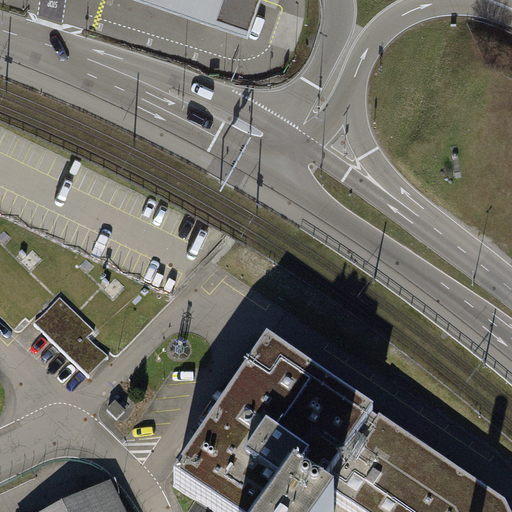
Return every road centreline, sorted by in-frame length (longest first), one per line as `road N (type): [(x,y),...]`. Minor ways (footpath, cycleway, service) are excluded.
road 1 (secondary): [(318,202),(511,350)]
road 2 (motorway): [(354,77),(376,36),(406,12),(443,3),(508,6)]
road 3 (motorway): [(429,224),(361,143),(354,77)]
road 4 (unclassified): [(281,129),(157,71),(125,77)]
road 5 (secondary): [(429,224),(404,216),(307,147)]
road 6 (secondary): [(338,0),(334,41),(281,129)]
road 7 (unclassified): [(125,77),(148,101),(238,147)]
road 8 (unclassified): [(125,77),(0,33)]
